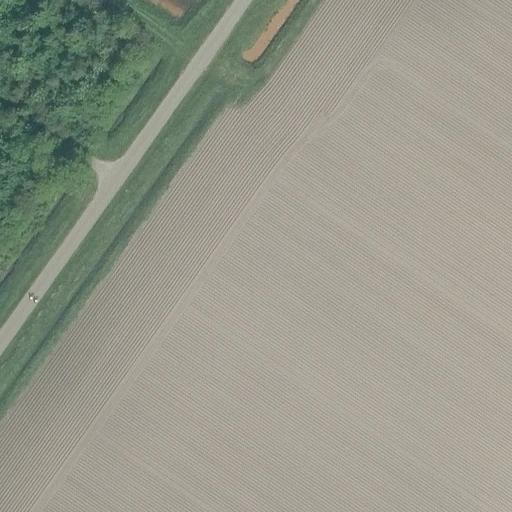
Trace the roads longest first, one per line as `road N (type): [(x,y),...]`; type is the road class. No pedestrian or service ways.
road 1 (unclassified): [(0,346),(242,0)]
road 2 (track): [(114,181),(0,106)]
